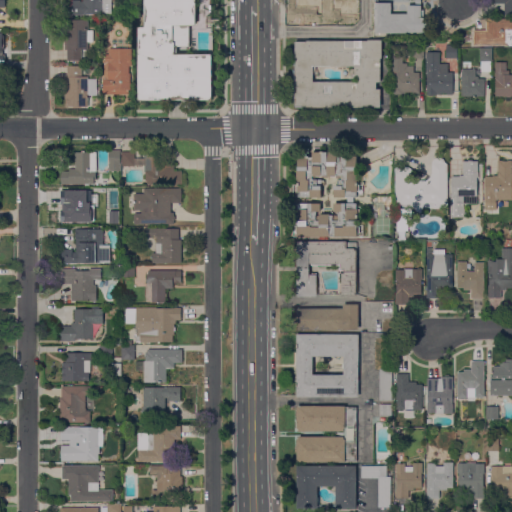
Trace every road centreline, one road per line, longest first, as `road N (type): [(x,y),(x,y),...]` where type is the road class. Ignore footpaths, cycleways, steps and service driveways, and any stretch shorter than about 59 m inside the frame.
road 1 (residential): [(26,511),(27,146),(36,109),(38,0)]
road 2 (residential): [(511,128),(0,128)]
road 3 (residential): [(212,129),(212,511)]
road 4 (primary): [(252,511),(252,241)]
road 5 (primary): [(255,129),(255,7)]
